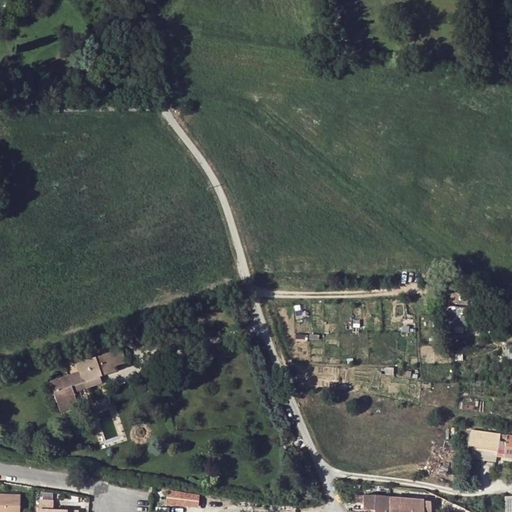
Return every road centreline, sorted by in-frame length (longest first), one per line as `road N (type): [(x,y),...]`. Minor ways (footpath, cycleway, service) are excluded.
road 1 (residential): [(155,0),(166,106),(230,209),(266,333),(337,511)]
road 2 (unknown): [(262,321),(146,364)]
